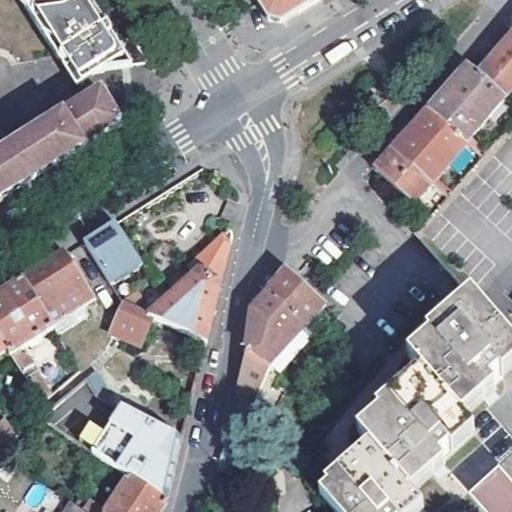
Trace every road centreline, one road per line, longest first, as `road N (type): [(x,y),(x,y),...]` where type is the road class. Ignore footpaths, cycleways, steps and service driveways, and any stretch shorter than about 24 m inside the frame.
road 1 (residential): [(238,96),(259,132),(265,186),(210,434),(181,511)]
road 2 (secondary): [(0,246),(238,96)]
road 3 (secondary): [(238,96),(392,0)]
